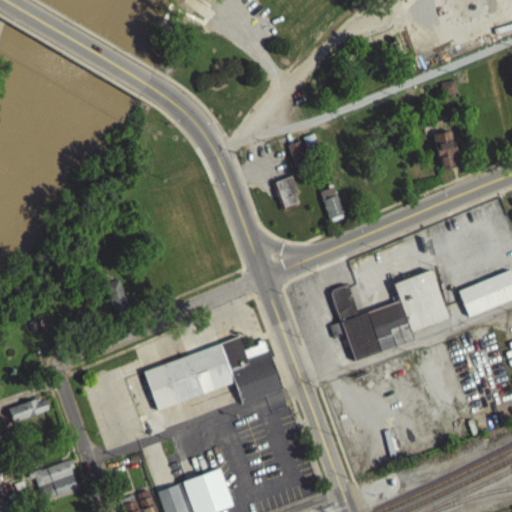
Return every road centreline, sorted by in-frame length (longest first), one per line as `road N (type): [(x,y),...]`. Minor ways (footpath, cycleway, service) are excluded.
road 1 (tertiary): [(511,171),(262,274)]
road 2 (secondary): [(262,274),(350,511)]
road 3 (secondary): [(145,81),(207,135),(262,274)]
road 4 (residential): [(262,274),(53,362)]
road 5 (residential): [(217,153),(379,0)]
road 6 (secondary): [(145,81),(8,0)]
road 7 (residential): [(53,362),(106,511)]
